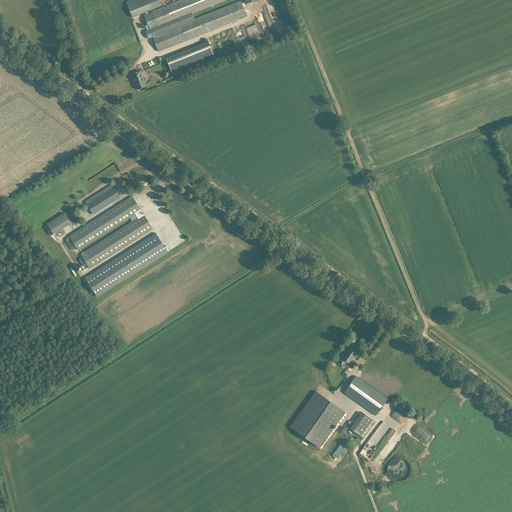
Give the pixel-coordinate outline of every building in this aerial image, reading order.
[(131,0),(131,1),(126,2),(132,17),(143,13),(150,29),(145,31),(148,38),(152,37),(158,51),(163,49),(246,16),(240,1),(194,19),(192,13),(222,0),(181,0),(148,14),(147,12),(161,6),(158,0),(131,0)] [(208,42),(166,59),(172,73),(214,56),(208,42)] [(146,86),(142,75),(140,70),(131,74),(138,89),(146,86)] [(120,197),(114,187),(87,204),(93,214),(120,197)] [(77,251),(78,250),(137,213),(140,217),(81,254),(89,268),(153,228),(152,227),(154,226),(152,222),(149,223),(144,214),(143,214),(141,211),(142,211),(132,196),(69,236),(65,239),(72,250),(75,248),(77,251)] [(47,224),(53,234),(71,223),(64,213),(47,224)] [(168,252),(156,233),(85,278),(97,297),(168,252)] [(337,363),(338,363),(342,366),(345,361),(349,363),(355,354),(349,349),(346,354),(344,353),(337,363)] [(355,376),(352,380),(343,392),(375,415),(387,399),(355,376)] [(343,410),(316,390),(290,426),(318,446),(343,410)] [(354,414),(358,417),(354,424),(350,421),(348,423),(352,426),(350,429),(361,436),(363,438),(375,422),(372,420),(358,410),(354,414)] [(382,422),(360,454),(370,460),(391,428),(382,422)] [(394,438),(387,448),(392,451),(399,441),(394,438)] [(396,480),(397,481),(398,481),(399,481),(401,481),(402,480),(403,480),(404,479),(405,479),(406,478),(407,477),(408,476),(408,475),(409,474),(409,473),(410,472),(410,471),(410,470),(410,468),(410,467),(410,466),(409,465),(409,464),(408,463),(408,462),(407,461),(406,460),(405,459),(404,459),(403,458),(402,458),(401,458),(399,458),(398,458),(397,458),(396,458),(395,458),(394,459),(393,459),(392,460),(391,461),(390,462),(389,463),(389,464),(388,465),(388,466),(388,467),(387,469),(387,470),(388,471),(388,472),(388,473),(389,474),(389,475),(390,476),(391,477),(392,478),(393,479),(394,479),(395,480),(396,480)]
